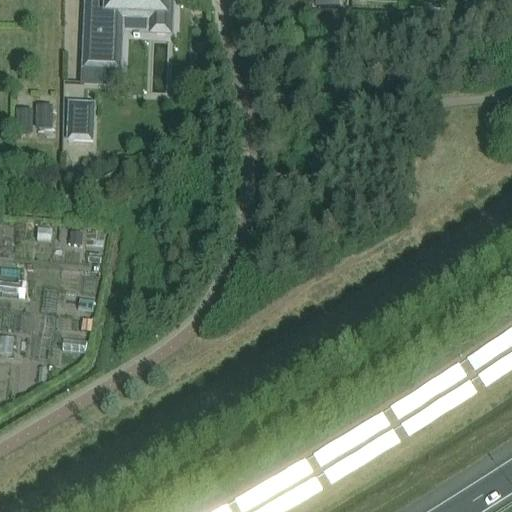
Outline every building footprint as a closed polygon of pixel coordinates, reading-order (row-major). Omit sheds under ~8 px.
[(86,0),(84,69),(119,70),(121,15),(152,16),(151,29),(156,35),(165,35),(170,30),(171,0),(86,0)] [(45,124),(65,124),(65,101),(48,100),(48,105),(31,105),(31,127),(45,127),(45,124)] [(66,142),(92,143),(94,105),(68,103),(66,142)] [(71,236),(71,248),(81,248),(82,236),(71,236)] [(41,292),(41,279),(13,277),(12,290),(41,292)] [(91,313),(88,327),(105,329),(107,316),(91,313)] [(14,333),(14,350),(39,351),(40,334),(14,333)]
